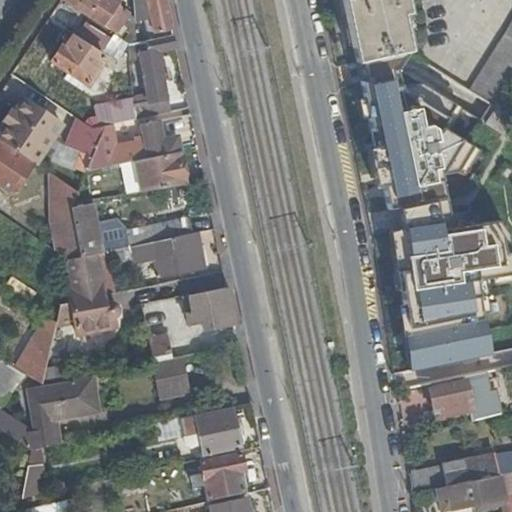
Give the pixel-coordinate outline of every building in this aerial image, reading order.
[(102,0),(61,0),(61,1),(112,36),(125,17),(126,15),(114,7),(102,0)] [(143,0),(151,36),(169,32),(162,0),(143,0)] [(339,0),(353,60),(405,49),(397,14),(404,12),(401,0),(339,0)] [(48,20),(71,36),(68,40),(101,62),(113,43),(57,6),(48,20)] [(125,17),(112,36),(111,38),(124,46),(133,44),(133,22),(125,17)] [(511,70),(511,17),(467,88),(492,103),(496,96),(511,70)] [(155,54),(172,50),(169,37),(143,42),(146,54),(135,57),(145,108),(163,104),(155,54)] [(48,65),(84,88),(101,62),(68,40),(61,51),(58,49),(48,65)] [(391,79),(368,82),(391,198),(397,230),(386,232),(413,369),(488,354),(480,314),(491,311),(486,284),(511,278),(511,249),(506,221),(442,233),(440,222),(452,219),(444,179),(462,173),(476,149),(440,129),(432,127),(428,125),(420,127),(418,106),(397,111),(391,79)] [(492,103),(511,115),(511,106),(496,96),(492,103)] [(29,107),(2,146),(32,167),(38,170),(65,132),(29,107)] [(131,112),(92,119),(89,132),(99,131),(105,129),(132,124),(131,114),(131,112)] [(143,112),(131,114),(132,124),(145,122),(143,112)] [(89,132),(79,126),(71,146),(91,154),(99,131),(89,132)] [(138,130),(140,143),(144,159),(159,156),(160,159),(176,155),(174,146),(160,149),(155,126),(138,130)] [(91,154),(83,174),(100,170),(97,152),(110,149),(105,129),(99,131),(91,154)] [(0,189),(12,198),(32,167),(2,146),(0,143),(0,189)] [(110,149),(97,152),(100,170),(117,167),(131,164),(144,162),(144,159),(140,143),(110,149)] [(91,154),(71,146),(63,167),(83,175),(83,174),(91,154)] [(144,162),(131,164),(137,195),(184,188),(178,155),(176,155),(160,159),(144,162)] [(131,164),(117,167),(122,198),(137,195),(131,164)] [(74,196),(47,177),(49,226),(72,221),(69,210),(71,206),(74,196)] [(69,210),(72,221),(79,259),(101,255),(92,208),(98,206),(97,202),(71,206),(69,210)] [(188,220),(124,233),(127,249),(191,236),(188,220)] [(72,221),(49,226),(54,256),(65,263),(65,262),(79,259),(72,221)] [(191,236),(127,249),(130,261),(130,264),(153,260),(157,280),(198,273),(191,236)] [(127,249),(104,254),(107,267),(130,261),(127,249)] [(66,297),(68,309),(55,312),(52,325),(71,322),(95,317),(119,311),(117,305),(112,301),(106,300),(99,274),(73,280),(76,295),(66,297)] [(199,329),(202,332),(232,326),(224,290),(178,300),(185,326),(200,323),(199,329)] [(92,323),(89,329),(90,334),(117,328),(115,319),(121,311),(119,311),(95,317),(92,323)] [(71,322),(74,337),(90,334),(89,329),(92,323),(95,317),(71,322)] [(52,325),(41,318),(13,372),(21,377),(38,389),(52,325)] [(146,351),(132,354),(135,369),(148,366),(150,366),(149,359),(167,355),(161,337),(143,341),(146,351)] [(175,353),(181,352),(183,359),(196,356),(193,344),(174,347),(175,353)] [(156,402),(187,395),(180,360),(150,366),(148,366),(156,402)] [(13,372),(0,362),(0,410),(21,377),(13,372)] [(431,419),(464,413),(466,422),(496,414),(491,387),(465,393),(462,382),(425,390),(431,419)] [(27,441),(6,426),(1,434),(26,451),(51,446),(47,421),(76,415),(69,383),(40,389),(38,389),(24,392),(31,432),(26,433),(27,441)] [(229,413),(194,420),(193,417),(152,426),(157,447),(182,442),(182,439),(185,438),(197,436),(202,456),(237,448),(229,413)] [(439,466),(405,472),(408,493),(432,488),(511,471),(511,457),(505,459),(506,464),(490,467),(489,454),(439,462),(439,466)] [(238,455),(198,464),(206,499),(240,492),(236,474),(242,472),(238,455)] [(40,465),(23,467),(17,499),(35,495),(40,465)] [(448,509),(498,498),(500,511),(511,511),(511,471),(432,488),(434,499),(445,497),(448,509)] [(244,511),(242,502),(208,509),(208,511),(244,511)]
